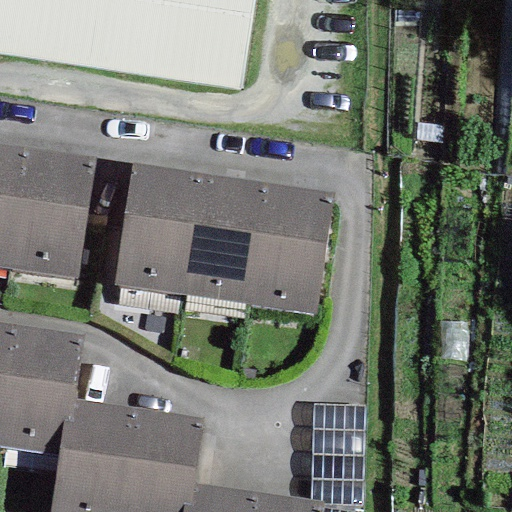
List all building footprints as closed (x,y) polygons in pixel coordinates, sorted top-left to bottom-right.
[(0,0),(0,54),(228,88),(240,0),(0,0)] [(26,165),(0,161),(0,283),(7,284),(26,165)] [(93,176),(26,165),(7,284),(74,295),(93,176)] [(131,179),(113,298),(179,308),(198,189),(131,179)] [(265,200),(198,189),(179,308),(246,319),(265,200)] [(332,210),(265,200),(246,319),(313,329),(332,210)] [(0,340),(0,428),(12,342),(0,340)] [(81,352),(12,342),(0,428),(0,462),(56,470),(61,439),(68,441),(72,415),(81,352)] [(49,511),(119,511),(133,425),(72,415),(68,441),(61,439),(56,470),(49,511)] [(204,436),(133,425),(119,511),(192,511),(194,502),(204,436)] [(252,511),(253,510),(194,502),(192,511),(252,511)]
